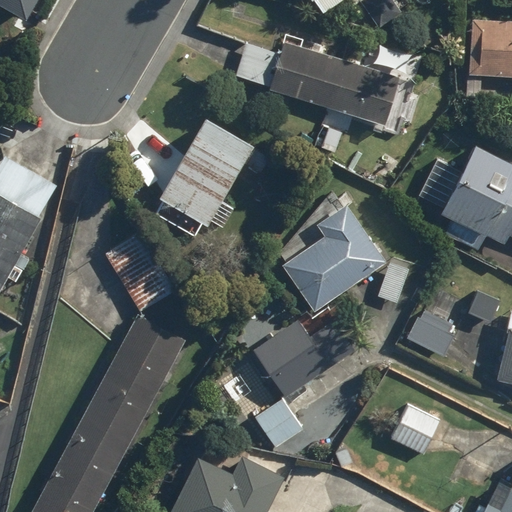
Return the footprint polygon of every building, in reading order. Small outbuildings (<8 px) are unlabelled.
[(0,0),(0,8),(23,21),(34,0),(0,0)] [(299,0),(303,4),(309,0),(318,13),(334,2),(342,14),(359,3),(375,28),(398,12),(390,0),(299,0)] [(464,98),(478,99),(479,75),(511,76),(511,20),(468,18),(464,98)] [(231,76),(269,88),(268,92),(379,126),(378,130),(397,136),(412,88),(392,82),(394,75),(392,75),(397,56),(376,49),(373,62),(343,53),(341,59),(283,42),(280,52),(241,40),(231,76)] [(153,198),(158,201),(151,213),(192,237),(199,224),(203,226),(250,144),(200,116),(153,198)] [(476,251),(483,236),(501,245),(505,236),(511,238),(511,166),(469,146),(436,213),(449,219),(441,234),(476,251)] [(0,153),(0,286),(38,220),(35,218),(55,183),(1,152),(0,153)] [(342,203),(310,226),(317,236),(277,265),(311,312),(383,261),(342,203)] [(140,232),(104,253),(137,311),(173,290),(140,232)] [(396,304),(408,270),(385,262),(373,296),(396,304)] [(511,312),(507,311),(503,328),(491,380),(511,384),(511,312)] [(90,511),(181,341),(132,314),(26,511),(90,511)] [(247,349),(274,390),(281,385),(287,394),(326,368),(353,350),(331,317),(304,335),(293,319),(247,349)] [(301,428),(278,397),(250,418),(274,449),(301,428)] [(438,420),(404,403),(387,437),(421,454),(438,420)] [(265,511),(282,477),(239,456),(230,475),(193,458),(185,475),(167,511),(265,511)] [(511,511),(511,477),(496,510),(483,504),(479,511),(511,511)]
